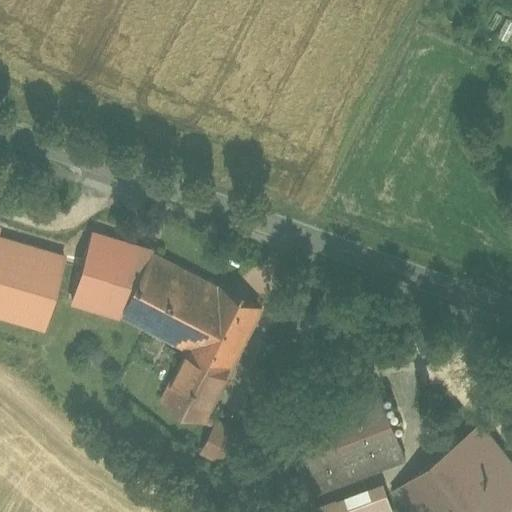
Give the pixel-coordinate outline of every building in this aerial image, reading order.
[(91,234),(70,305),(122,318),(185,352),(160,403),(205,426),(264,309),(152,255),(91,234)] [(0,319),(42,332),(63,259),(0,240),(0,319)] [(320,296),(311,319),(336,330),(346,306),(320,296)] [(278,421),(304,487),(401,450),(376,384),(278,421)] [(216,418),(200,453),(246,474),(262,439),(216,418)] [(511,458),(481,420),(398,487),(417,511),(507,511),(511,508),(511,458)] [(392,511),(384,485),(307,509),(308,511),(392,511)]
